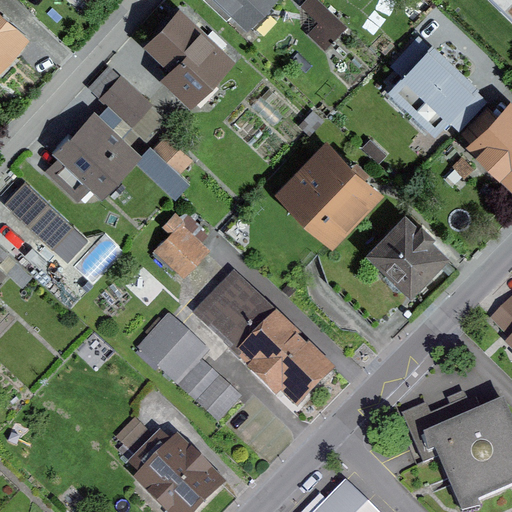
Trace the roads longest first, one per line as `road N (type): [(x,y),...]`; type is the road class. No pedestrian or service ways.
road 1 (unclassified): [(256,511),(511,251)]
road 2 (residential): [(0,161),(151,0)]
